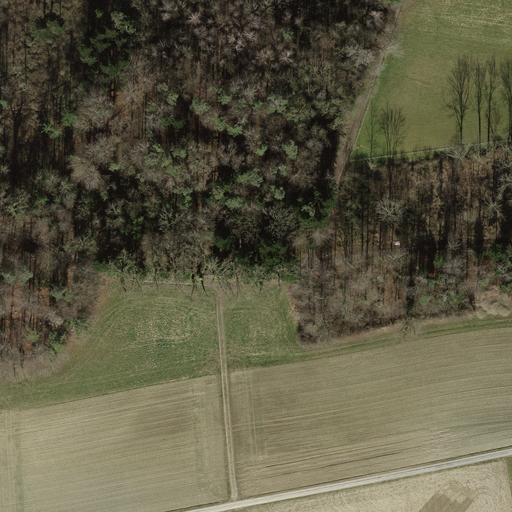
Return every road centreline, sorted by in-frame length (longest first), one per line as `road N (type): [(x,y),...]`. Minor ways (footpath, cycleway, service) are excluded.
road 1 (track): [(239,511),(217,281),(126,278),(0,234)]
road 2 (track): [(209,511),(511,452)]
road 3 (track): [(217,281),(374,252),(511,244)]
